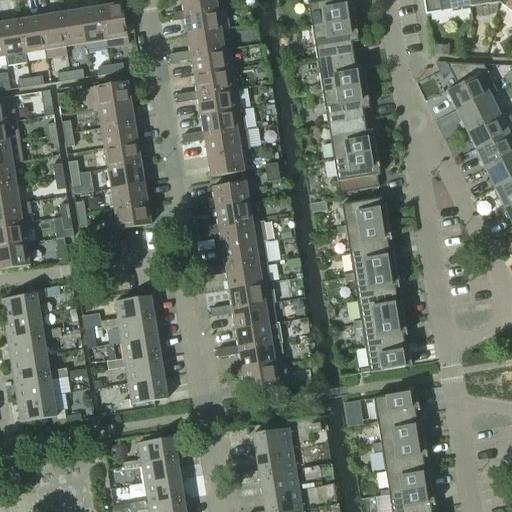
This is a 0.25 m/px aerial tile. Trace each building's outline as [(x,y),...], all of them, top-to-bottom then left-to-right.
[(184,16),(217,11),(215,0),(181,0),(183,12),(184,16)] [(307,0),(312,27),(355,20),(353,5),(352,5),(351,0),(307,0)] [(422,0),(425,15),(470,8),(469,0),(422,0)] [(469,0),(470,8),(499,3),(499,0),(469,0)] [(511,0),(499,0),(499,3),(511,12),(511,0)] [(121,4),(100,8),(106,47),(107,50),(128,46),(121,4)] [(100,8),(80,11),(85,44),(86,50),(106,47),(100,8)] [(187,36),(220,31),(229,29),(225,9),(217,11),(184,16),(183,12),(173,13),(174,22),(185,20),(187,36)] [(80,11),(60,14),(65,47),(85,44),(80,11)] [(60,14),(40,18),(45,51),(47,60),(67,56),(65,47),(60,14)] [(40,18),(20,21),(25,54),(45,51),(40,18)] [(312,27),(317,60),(357,54),(355,43),(358,42),(357,34),(355,20),(312,27)] [(20,21),(0,24),(0,27),(5,57),(25,54),(20,21)] [(191,56),(224,51),(220,31),(187,36),(190,52),(191,56)] [(194,76),(235,70),(232,50),(224,51),(191,56),(190,52),(179,54),(181,62),(191,60),(194,76)] [(170,64),(181,62),(179,54),(169,55),(170,64)] [(317,60),(322,94),(366,86),(363,72),(362,64),(359,64),(357,54),(317,60)] [(447,92),(457,112),(490,96),(497,92),(484,65),(445,63),(445,66),(447,66),(452,75),(457,86),(447,92)] [(122,64),(109,66),(111,75),(123,73),(122,64)] [(111,75),(109,66),(97,68),(98,77),(111,75)] [(82,70),(69,72),(71,81),(83,79),(82,70)] [(197,96),(238,90),(235,70),(194,76),(197,92),(197,96)] [(71,81),(69,72),(57,74),(58,83),(71,81)] [(42,77),(29,79),(31,88),(43,86),(42,77)] [(31,88),(29,79),(17,81),(18,90),(31,88)] [(85,89),(88,111),(98,109),(130,104),(127,83),(85,89)] [(322,94),(328,127),(368,120),(366,110),(369,109),(368,101),(366,86),(322,94)] [(200,117),(242,110),(238,90),(197,96),(197,92),(186,94),(187,102),(198,101),(200,117)] [(49,92),(40,93),(43,110),(52,109),(49,92)] [(57,95),(59,108),(67,107),(65,94),(57,95)] [(177,104),(187,102),(186,94),(175,96),(177,104)] [(457,112),(466,131),(499,115),(490,96),(457,112)] [(0,103),(0,125),(15,123),(12,101),(0,103)] [(98,109),(101,129),(134,124),(130,104),(98,109)] [(200,117),(203,132),(204,137),(248,130),(245,109),(242,110),(200,117)] [(466,131),(476,151),(509,134),(499,115),(466,131)] [(328,127),(333,160),(377,153),(374,138),(373,131),(370,131),(368,120),(328,127)] [(61,123),(63,136),(72,134),(70,122),(61,123)] [(0,125),(0,145),(19,143),(15,123),(0,125)] [(46,126),(48,138),(56,137),(54,124),(46,126)] [(101,129),(104,149),(137,144),(134,124),(101,129)] [(204,141),(207,157),(240,152),(252,150),(248,130),(204,137),(203,132),(193,134),(194,143),(204,141)] [(72,134),(63,136),(65,148),(74,147),(72,134)] [(183,144),(194,143),(193,134),(182,136),(183,144)] [(476,151),(485,170),(511,156),(511,140),(509,134),(476,151)] [(56,137),(48,138),(50,151),(59,149),(56,137)] [(0,145),(0,166),(12,164),(22,163),(19,143),(0,145)] [(104,149),(107,170),(140,164),(137,144),(104,149)] [(240,152),(207,157),(211,178),(243,173),(240,152)] [(377,153),(333,160),(339,195),(379,188),(377,176),(380,175),(379,168),(377,153)] [(511,156),(485,170),(495,190),(511,181),(511,156)] [(68,163),(70,176),(78,174),(76,162),(68,163)] [(264,166),(265,174),(278,172),(277,163),(264,166)] [(0,166),(0,187),(15,185),(12,164),(0,166)] [(52,166),(54,178),(63,177),(61,164),(52,166)] [(107,170),(111,190),(144,184),(140,164),(107,170)] [(278,172),(265,174),(267,183),(279,181),(278,172)] [(78,174),(70,176),(72,188),(80,187),(78,174)] [(63,177),(54,178),(56,191),(65,189),(63,177)] [(511,181),(495,190),(505,209),(511,205),(511,181)] [(216,209),(249,204),(245,183),(212,188),(216,209)] [(111,190),(114,210),(147,204),(144,184),(111,190)] [(0,187),(0,207),(19,205),(15,185),(0,187)] [(336,229),(337,232),(388,223),(386,206),(382,207),(381,199),(341,206),(345,227),(336,229)] [(74,204),(76,216),(85,215),(83,202),(74,204)] [(0,207),(0,228),(22,225),(32,223),(28,203),(19,205),(0,207)] [(219,230),(252,224),(259,223),(256,203),(249,204),(216,209),(218,225),(219,230)] [(147,204),(114,210),(117,231),(150,226),(147,204)] [(59,206),(61,219),(70,217),(68,205),(59,206)] [(85,215),(76,216),(78,229),(87,227),(85,215)] [(70,217),(61,219),(63,231),(72,230),(70,217)] [(222,250),(255,244),(265,243),(267,242),(264,222),(259,223),(252,224),(219,230),(218,225),(208,227),(209,235),(219,234),(222,250)] [(346,234),(349,254),(388,248),(387,241),(391,241),(388,223),(337,232),(338,236),(346,234)] [(0,228),(0,249),(25,245),(22,225),(0,228)] [(198,237),(209,235),(208,227),(197,229),(198,237)] [(225,270),(258,265),(268,263),(265,243),(255,244),(222,250),(225,266),(225,270)] [(25,245),(0,249),(0,270),(29,266),(25,245)] [(56,247),(58,260),(67,259),(65,246),(56,247)] [(344,276),(345,280),(396,270),(393,253),(389,254),(388,248),(349,254),(353,275),(344,276)] [(229,290),(262,285),(271,283),(268,263),(258,265),(225,270),(225,266),(214,267),(216,276),(226,274),(229,290)] [(205,278),(216,276),(214,267),(203,269),(205,278)] [(354,282),(357,302),(396,295),(395,289),(399,288),(396,270),(345,280),(345,283),(354,282)] [(232,310),(265,305),(275,304),(275,303),(272,283),(271,283),(262,285),(229,290),(231,306),(232,310)] [(0,300),(4,322),(39,316),(37,300),(60,296),(59,288),(35,291),(36,294),(0,300)] [(352,323),(353,327),(404,318),(401,301),(397,301),(396,295),(357,302),(360,322),(352,323)] [(118,324),(154,318),(150,297),(115,302),(117,319),(109,321),(110,329),(119,328),(118,324)] [(235,331),(268,325),(278,324),(275,304),(265,305),(232,310),(231,306),(221,308),(222,316),(233,315),(235,331)] [(211,318),(222,316),(221,308),(210,310),(211,318)] [(4,322),(7,342),(43,336),(42,332),(39,316),(4,322)] [(121,344),(157,338),(154,318),(118,324),(119,328),(121,344)] [(362,329),(365,349),(404,342),(403,336),(407,335),(404,318),(353,327),(353,331),(362,329)] [(101,331),(110,329),(109,321),(100,322),(101,331)] [(235,331),(238,347),(238,351),(271,345),(268,325),(235,331)] [(51,330),(52,339),(61,337),(59,329),(51,330)] [(7,342),(10,362),(46,356),(43,340),(52,339),(51,330),(42,332),(43,336),(7,342)] [(115,361),(117,369),(125,368),(125,364),(160,358),(157,338),(121,344),(124,360),(115,361)] [(404,342),(365,349),(368,369),(360,371),(360,375),(369,373),(369,374),(405,368),(412,366),(409,348),(405,349),(404,342)] [(239,355),(242,371),(274,366),(284,364),(281,344),(271,345),(238,351),(238,347),(227,348),(229,357),(239,355)] [(218,358),(229,357),(227,348),(216,350),(218,358)] [(10,362),(14,382),(49,376),(49,372),(46,356),(10,362)] [(125,368),(128,384),(163,378),(160,358),(125,364),(125,368)] [(108,371),(117,369),(115,361),(107,362),(108,371)] [(274,366),(242,371),(245,392),(288,385),(284,364),(274,366)] [(57,370),(58,379),(67,378),(66,369),(57,370)] [(14,382),(17,402),(53,396),(50,380),(58,379),(57,370),(49,372),(49,376),(14,382)] [(298,374),(299,383),(312,381),(310,372),(298,374)] [(130,400),(122,401),(123,410),(132,408),(131,405),(167,400),(163,378),(128,384),(130,400)] [(374,404),(377,424),(416,417),(415,411),(419,410),(416,392),(409,393),(373,399),(373,400),(365,401),(365,405),(374,404)] [(53,396),(17,402),(20,423),(56,418),(56,421),(65,419),(64,411),(55,412),(53,396)] [(372,445),(372,449),(424,440),(421,423),(417,424),(416,417),(377,424),(380,444),(372,445)] [(310,425),(311,434),(320,432),(319,424),(310,425)] [(256,456),(291,450),(288,429),(252,435),(256,456)] [(141,465),(177,460),(173,438),(137,444),(140,461),(141,465)] [(382,451),(385,471),(424,465),(423,458),(427,458),(424,440),(372,449),(373,452),(382,451)] [(259,476),(295,470),(291,450),(256,456),(258,472),(259,476)] [(144,486),(180,480),(177,460),(141,465),(140,461),(132,463),(133,471),(142,470),(144,486)] [(124,473),(133,471),(132,463),(123,464),(124,473)] [(380,493),(380,496),(432,488),(429,470),(425,471),(424,465),(385,471),(388,491),(380,493)] [(262,496),(298,490),(295,470),(259,476),(258,472),(250,473),(251,482),(260,480),(262,496)] [(242,483),(251,482),(250,473),(241,475),(242,483)] [(148,506),(183,500),(180,480),(144,486),(147,501),(148,506)] [(389,499),(391,511),(431,511),(430,506),(434,505),(432,488),(380,496),(381,500),(389,499)] [(292,511),(301,511),(298,490),(262,496),(264,511),(292,511)] [(148,511),(185,511),(183,500),(148,506),(147,501),(138,503),(140,511),(148,510),(148,511)] [(130,511),(134,511),(140,511),(138,503),(129,504),(130,511)]
